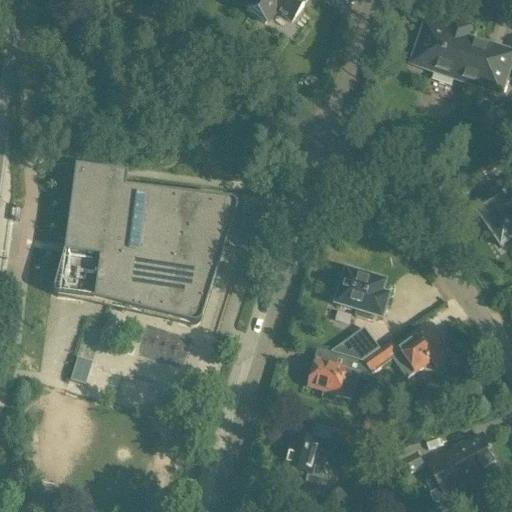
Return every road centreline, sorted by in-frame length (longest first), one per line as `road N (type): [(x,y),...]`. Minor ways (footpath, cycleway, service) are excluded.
road 1 (residential): [(326,149),(215,511)]
road 2 (residential): [(326,149),(428,247),(511,367)]
road 3 (residential): [(114,0),(326,149)]
road 4 (residential): [(326,149),(382,0)]
